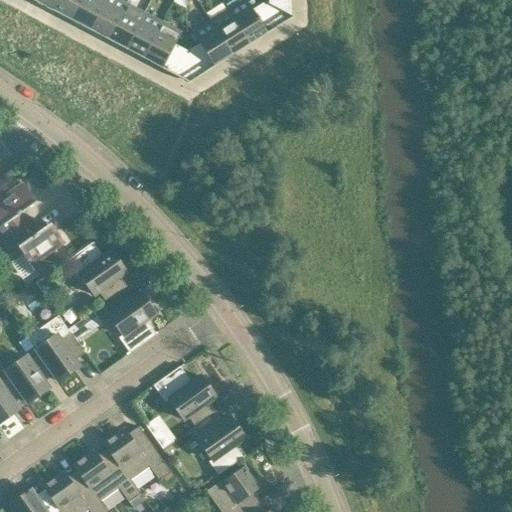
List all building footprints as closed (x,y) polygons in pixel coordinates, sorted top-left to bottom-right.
[(36,0),(35,3),(53,12),(59,0),(36,0)] [(82,0),(59,0),(53,12),(71,22),(82,0)] [(89,31),(95,20),(105,0),(82,0),(71,22),(89,31)] [(118,0),(105,0),(95,20),(89,31),(107,41),(126,4),(118,0)] [(184,9),(183,0),(175,0),(174,3),(184,9)] [(245,0),(244,0),(227,11),(248,43),(250,45),(293,18),(287,15),(265,3),(253,11),(245,0)] [(292,0),(264,0),(265,3),(287,15),(293,18),(292,0)] [(144,14),(126,4),(107,41),(125,50),(144,14)] [(250,45),(248,43),(227,11),(210,22),(232,56),(250,45)] [(144,60),(145,57),(163,23),(144,14),(125,50),(144,60)] [(189,83),(232,56),(210,22),(192,33),(200,44),(188,52),(189,83)] [(144,60),(189,83),(188,52),(175,45),(182,33),(163,23),(145,57),(144,60)] [(36,204),(32,198),(22,184),(13,191),(0,189),(0,190),(0,239),(2,243),(27,225),(20,215),(34,205),(36,204)] [(35,235),(27,225),(2,243),(15,261),(23,255),(32,267),(41,260),(53,263),(55,250),(64,244),(54,230),(50,224),(48,226),(35,235)] [(98,292),(106,302),(127,287),(119,277),(126,272),(111,252),(103,258),(93,244),(94,244),(93,243),(65,263),(65,264),(66,264),(76,278),(79,276),(94,296),(95,295),(98,292)] [(127,287),(106,302),(102,305),(109,316),(108,316),(122,336),(119,339),(129,353),(126,355),(127,356),(158,334),(157,333),(155,333),(146,320),(155,314),(144,298),(141,293),(134,298),(127,287)] [(28,338),(36,349),(55,375),(54,376),(59,382),(74,371),(77,369),(79,368),(78,366),(75,361),(85,354),(59,316),(28,338)] [(44,383),(54,376),(55,375),(36,349),(36,350),(39,355),(29,362),(26,357),(6,371),(24,397),(28,404),(49,389),(44,383)] [(184,366),(183,365),(153,386),(154,387),(165,402),(169,400),(183,420),(188,417),(195,427),(216,412),(209,402),(215,397),(212,392),(201,377),(191,384),(180,369),(184,366)] [(0,424),(14,414),(17,412),(19,411),(17,409),(14,404),(24,397),(9,376),(0,382),(0,424)] [(230,418),(224,422),(216,412),(195,427),(191,430),(199,440),(197,441),(211,461),(209,462),(218,475),(245,456),(236,444),(245,438),(234,423),(230,418)] [(148,424),(163,450),(178,441),(162,415),(148,424)] [(104,445),(107,450),(108,449),(140,495),(141,495),(131,480),(149,467),(159,481),(171,473),(139,427),(128,435),(120,434),(104,445)] [(97,457),(96,454),(94,452),(74,467),(77,471),(100,502),(119,489),(129,503),(140,495),(108,449),(107,450),(97,457)] [(247,511),(261,502),(254,492),(258,489),(254,484),(244,468),(233,476),(232,474),(204,493),(205,494),(207,493),(220,511),(247,511)] [(59,477),(44,488),(45,490),(61,511),(86,511),(89,510),(89,511),(107,511),(100,502),(77,471),(67,478),(65,476),(64,474),(62,475),(59,477)] [(10,505),(14,511),(15,511),(61,511),(45,490),(35,497),(30,491),(10,505)] [(140,495),(129,503),(134,510),(146,501),(141,495),(140,495)] [(269,511),(268,511),(261,502),(247,511),(274,511),(273,509),(269,511)]
